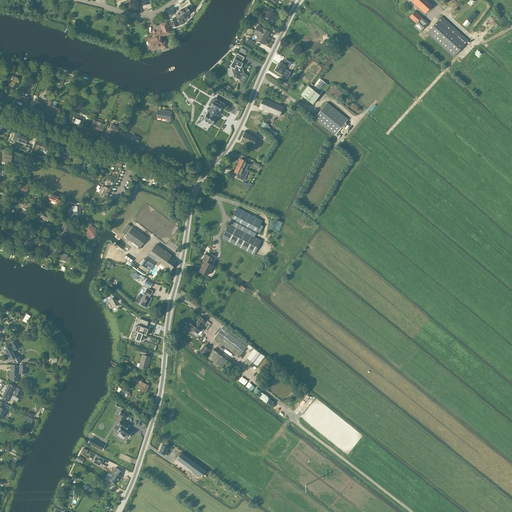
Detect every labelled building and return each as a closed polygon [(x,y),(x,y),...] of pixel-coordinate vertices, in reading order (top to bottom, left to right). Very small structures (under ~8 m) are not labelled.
[(426,0),(410,0),(425,14),(433,6),(426,0)] [(182,9),(176,15),(177,17),(175,18),(170,20),(173,28),(178,26),(177,24),(180,21),(181,21),(184,18),(186,21),(189,18),(187,16),(191,12),(189,10),(190,10),(189,9),(187,7),(183,10),(182,9)] [(262,15),(268,18),(267,20),(271,23),(274,18),(276,20),(278,15),(273,12),(274,9),(269,7),(267,11),(264,10),(262,15)] [(416,23),(422,17),(415,11),(409,17),(416,23)] [(442,16),(427,33),(453,57),(469,40),(442,16)] [(422,17),(416,23),(413,27),(420,32),(428,23),(422,17)] [(149,49),(151,49),(161,46),(161,47),(162,48),(163,47),(164,50),(168,49),(166,41),(162,41),(160,36),(170,33),(167,23),(161,25),(163,31),(153,35),(153,37),(148,39),(150,45),(148,46),(149,49)] [(263,28),(258,25),(253,33),(259,36),(256,40),(263,44),(270,32),(263,28)] [(232,67),(227,68),(230,77),(235,76),(234,77),(240,80),(244,73),(244,72),(242,65),(243,63),(242,62),(240,62),(242,58),(237,55),(235,59),(234,59),(230,66),(231,67),(232,67)] [(281,60),(275,70),(282,75),(281,76),(287,79),(291,73),(285,69),(288,65),(289,66),(291,62),(286,60),(285,63),(281,60)] [(9,87),(14,90),(20,79),(14,76),(9,87)] [(321,79),(313,89),(320,95),(328,85),(321,79)] [(306,98),(313,89),(308,85),(301,95),(306,98)] [(231,94),(233,90),(225,86),(223,90),(226,91),(225,92),(228,94),(229,93),(231,94)] [(18,96),(16,101),(25,104),(27,98),(20,95),(19,95),(18,96)] [(283,107),(263,98),(259,108),(279,116),(283,107)] [(209,105),(212,107),(209,113),(208,112),(203,120),(204,120),(203,123),(203,122),(203,123),(210,127),(211,124),(212,125),(216,117),(219,111),(219,112),(223,105),(212,99),(209,105)] [(34,100),(31,107),(40,110),(42,104),(34,100)] [(348,119),(327,102),(314,119),(335,135),(348,119)] [(49,106),(46,113),(54,116),(55,115),(57,107),(55,107),(49,105),(49,106)] [(170,120),(170,118),(171,112),(159,110),(157,117),(170,120)] [(73,117),(71,123),(80,126),(82,121),(73,117)] [(0,118),(0,124),(6,127),(9,121),(0,118)] [(260,128),(265,130),(266,131),(269,124),(263,122),(260,128)] [(104,128),(92,123),(90,128),(102,133),(104,128)] [(112,123),(109,131),(117,134),(119,127),(116,126),(116,125),(112,123)] [(253,147),(257,139),(258,137),(245,131),(240,141),(253,147)] [(19,134),(16,141),(25,144),(28,137),(19,134)] [(140,138),(133,134),(130,141),(137,144),(140,138)] [(41,143),(41,144),(37,142),(35,148),(45,151),(47,146),(44,145),(44,144),(41,143)] [(60,149),(58,154),(70,158),(72,153),(60,149)] [(4,150),(3,157),(12,158),(12,151),(4,150)] [(120,167),(123,162),(112,158),(109,163),(120,167)] [(240,158),(237,165),(244,168),(246,170),(248,166),(248,165),(246,164),(247,161),(240,158)] [(92,163),(83,159),(82,162),(83,163),(82,166),(80,165),(78,170),(83,172),(86,164),(91,166),(92,163)] [(244,180),(247,173),(248,170),(246,170),(244,168),(237,165),(234,172),(238,174),(236,177),(244,180)] [(12,172),(2,169),(0,173),(0,174),(10,178),(12,172)] [(17,189),(16,192),(19,193),(21,190),(26,193),(29,187),(30,185),(25,183),(21,181),(21,182),(17,189)] [(110,190),(104,187),(100,195),(106,198),(110,190)] [(47,193),(45,197),(55,202),(54,205),(58,206),(60,199),(57,198),(58,196),(50,193),(50,194),(47,193)] [(14,201),(10,211),(15,213),(19,203),(14,201)] [(110,203),(104,208),(101,210),(103,213),(106,211),(113,206),(110,203)] [(77,211),(71,212),(71,219),(78,221),(77,217),(81,217),(80,206),(77,206),(77,211)] [(90,220),(95,210),(91,208),(86,218),(90,220)] [(70,227),(64,223),(61,228),(62,228),(58,234),(65,238),(68,232),(69,233),(70,230),(69,230),(70,227)] [(262,240),(229,223),(221,238),(254,255),(262,240)] [(12,234),(15,228),(8,224),(4,231),(12,234)] [(122,232),(125,234),(131,226),(128,224),(122,232)] [(97,234),(95,231),(96,230),(93,226),(92,227),(91,225),(87,228),(87,229),(86,229),(91,236),(92,238),(95,235),(97,234)] [(133,227),(126,236),(125,237),(130,240),(140,248),(148,238),(133,227)] [(23,233),(20,242),(29,245),(32,236),(23,233)] [(39,240),(37,247),(46,250),(48,244),(39,240)] [(172,255),(163,249),(156,244),(141,265),(149,271),(156,261),(170,271),(177,262),(170,257),(172,255)] [(69,263),(71,258),(67,256),(68,255),(63,253),(63,255),(58,253),(56,258),(69,263)] [(213,265),(211,264),(214,258),(206,254),(202,261),(205,263),(200,272),(207,275),(213,265)] [(146,280),(143,284),(150,288),(152,283),(146,280)] [(139,304),(147,307),(151,298),(149,297),(150,294),(151,295),(152,291),(147,289),(145,292),(148,293),(146,296),(144,294),(139,304)] [(112,298),(108,300),(112,308),(116,306),(112,298)] [(194,331),(197,333),(198,334),(202,327),(201,326),(206,321),(200,317),(198,320),(196,323),(193,320),(190,323),(188,326),(190,328),(189,329),(189,332),(194,331)] [(135,326),(134,331),(138,333),(135,340),(140,341),(141,339),(144,340),(145,335),(148,329),(147,328),(146,328),(147,324),(139,322),(138,325),(137,326),(135,326)] [(223,325),(214,338),(239,357),(249,344),(223,325)] [(11,342),(6,345),(2,347),(9,361),(14,359),(16,364),(21,361),(19,356),(17,357),(13,351),(20,347),(16,340),(11,342)] [(205,356),(210,349),(204,345),(199,351),(205,356)] [(150,357),(142,355),(139,367),(147,369),(150,357)] [(265,358),(257,368),(262,371),(267,365),(268,366),(271,363),(265,358)] [(10,365),(10,380),(18,381),(18,374),(26,374),(26,365),(10,365)] [(143,379),(135,375),(133,381),(140,384),(138,389),(146,393),(149,385),(141,382),(143,379)] [(19,399),(23,391),(9,383),(1,398),(9,402),(12,395),(19,399)] [(25,383),(23,387),(40,396),(42,392),(25,383)] [(129,392),(122,388),(119,393),(126,397),(129,392)] [(122,410),(119,414),(127,419),(130,415),(122,410)] [(122,421),(119,425),(122,427),(119,431),(129,438),(132,432),(127,428),(129,425),(122,421)] [(165,454),(167,449),(170,450),(172,446),(168,445),(167,447),(163,445),(159,452),(165,454)] [(181,453),(176,459),(201,477),(205,470),(181,453)] [(103,461),(96,457),(93,462),(100,466),(103,461)] [(116,484),(121,476),(120,475),(122,472),(115,467),(111,474),(112,475),(109,481),(113,484),(114,483),(116,484)] [(90,493),(92,489),(85,484),(83,488),(90,493)]
